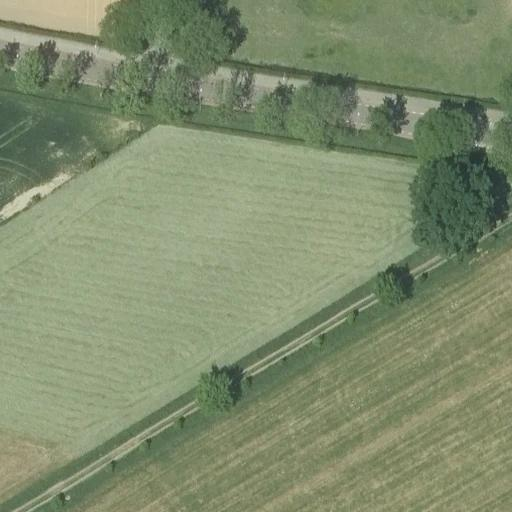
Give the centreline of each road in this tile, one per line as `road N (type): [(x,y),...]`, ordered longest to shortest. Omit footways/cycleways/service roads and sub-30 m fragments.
road 1 (track): [(511,219),(17,511)]
road 2 (tertiary): [(511,137),(155,83)]
road 3 (tertiary): [(155,83),(0,54)]
